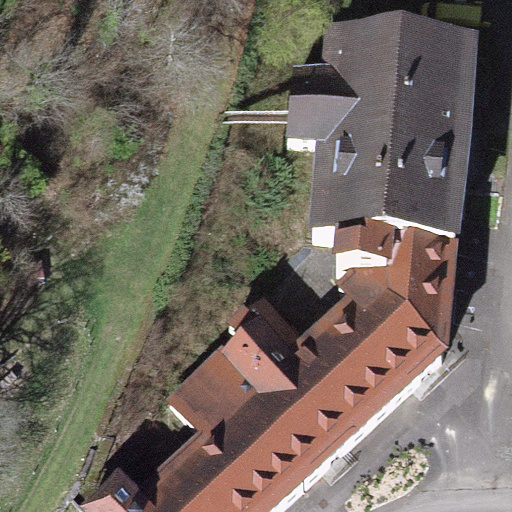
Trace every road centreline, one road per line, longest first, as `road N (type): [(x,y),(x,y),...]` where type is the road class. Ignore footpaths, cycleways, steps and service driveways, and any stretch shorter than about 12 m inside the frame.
road 1 (track): [(74,449),(173,194),(235,0)]
road 2 (track): [(0,357),(100,299),(173,194)]
